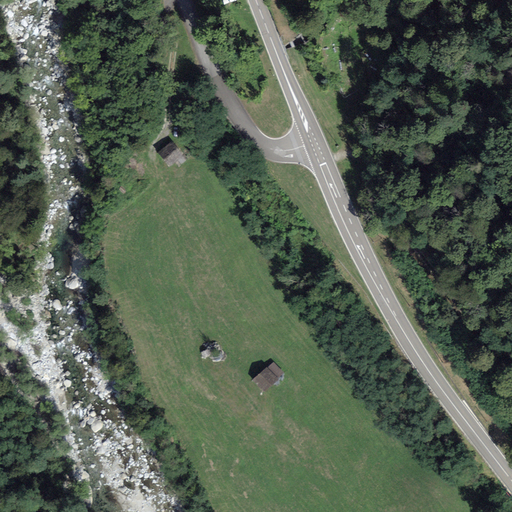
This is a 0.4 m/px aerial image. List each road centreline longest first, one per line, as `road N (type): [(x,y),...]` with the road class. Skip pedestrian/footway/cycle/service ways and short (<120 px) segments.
road 1 (primary): [(511,482),(401,328),(313,142)]
road 2 (unclassified): [(313,142),(273,149),(247,133),(183,0)]
road 3 (primary): [(313,142),(255,0)]
